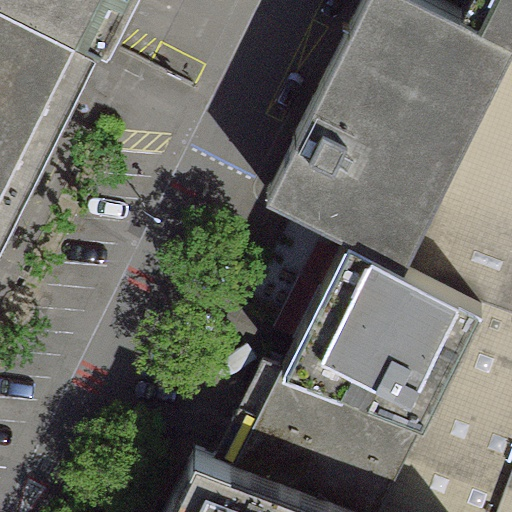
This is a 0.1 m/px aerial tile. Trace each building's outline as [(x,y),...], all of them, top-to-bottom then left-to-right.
[(22,0),(0,0),(0,235),(82,71),(99,38),(22,0)] [(22,0),(99,38),(109,42),(126,8),(130,0),(22,0)] [(403,259),(511,44),(511,30),(466,7),(451,0),(365,0),(271,191),(349,231),(403,259)] [(511,30),(511,0),(469,0),(466,7),(511,30)] [(511,511),(511,44),(403,259),(483,299),(426,415),(378,511),(511,511)] [(403,259),(349,231),(285,362),(426,415),(483,299),(403,259)] [(378,511),(426,415),(285,362),(264,355),(215,452),(332,495),(376,511),(378,511)] [(325,511),(332,495),(215,452),(196,447),(164,511),(325,511)] [(376,511),(332,495),(325,511),(376,511)]
